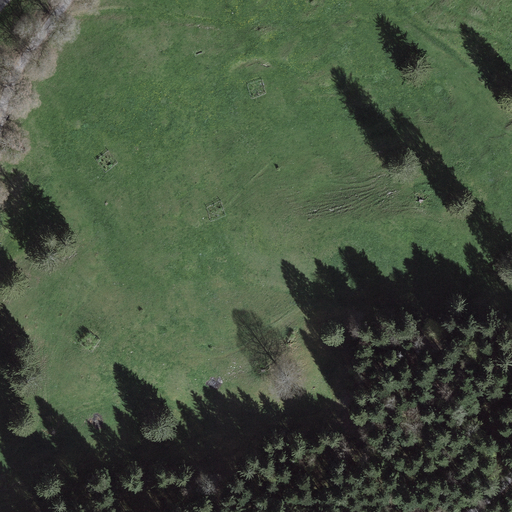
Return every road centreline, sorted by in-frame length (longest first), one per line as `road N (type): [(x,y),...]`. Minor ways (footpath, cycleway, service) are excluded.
road 1 (trunk): [(0,180),(359,0)]
road 2 (unclassified): [(0,116),(21,62),(67,0)]
